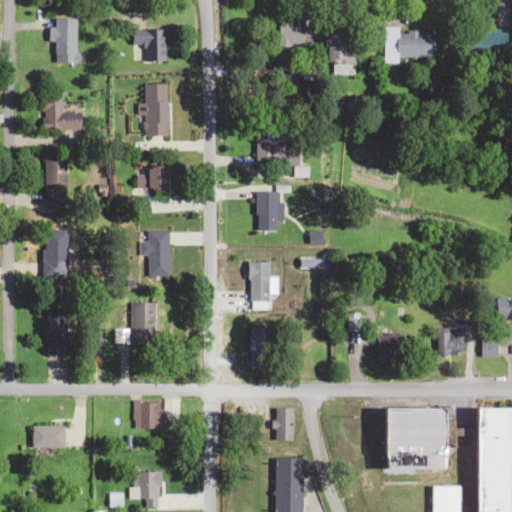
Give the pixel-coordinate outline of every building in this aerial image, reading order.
[(53,61),(74,61),(74,17),(53,17),(53,61)] [(302,43),(302,20),(276,20),(276,43),(302,43)] [(396,56),(428,56),(428,31),(397,31),(397,26),(382,26),(382,61),(396,61),(396,56)] [(504,49),(504,27),(466,27),(466,49),(504,49)] [(144,59),(163,59),(163,29),(130,29),(130,44),(144,44),(144,59)] [(323,61),(346,61),(346,30),(323,30),(323,61)] [(141,83),(141,135),(166,135),(166,83),(141,83)] [(59,94),(39,94),(40,129),(78,129),(78,111),(59,111),(59,94)] [(297,165),(297,143),(289,143),(289,125),(255,125),(255,165),(297,165)] [(63,158),(42,158),(42,197),(63,197),(63,158)] [(146,189),(164,189),(164,165),(146,165),(146,189)] [(281,219),(281,190),(254,190),(254,230),(275,230),(275,219),(281,219)] [(64,228),(41,228),(41,275),(64,275),(64,228)] [(145,276),(168,276),(168,230),(145,230),(145,276)] [(267,261),(247,261),(247,301),(267,301),(267,261)] [(511,318),(511,298),(495,298),(495,318),(511,318)] [(153,302),(129,302),(129,345),(153,345),(153,302)] [(42,307),(42,354),(64,354),(64,307),(42,307)] [(270,327),(247,327),(247,366),(270,366),(270,327)] [(462,354),(462,328),(434,328),(434,354),(462,354)] [(375,363),(397,363),(397,334),(375,334),(375,363)] [(479,356),(494,356),(494,342),(479,342),(479,356)] [(131,428),(162,429),(163,410),(175,411),(175,401),(132,399),(131,428)] [(290,407),(272,407),(272,439),(290,439),(290,407)] [(507,511),(508,407),(474,407),(473,511),(507,511)] [(441,408),(382,408),(382,468),(441,468),(441,408)] [(62,446),(62,425),(29,425),(29,446),(62,446)] [(300,511),(300,458),(273,458),(272,511),(300,511)] [(158,471),(130,471),(130,498),(143,498),(143,505),(157,505),(158,471)] [(455,511),(456,485),(429,485),(428,511),(455,511)]
